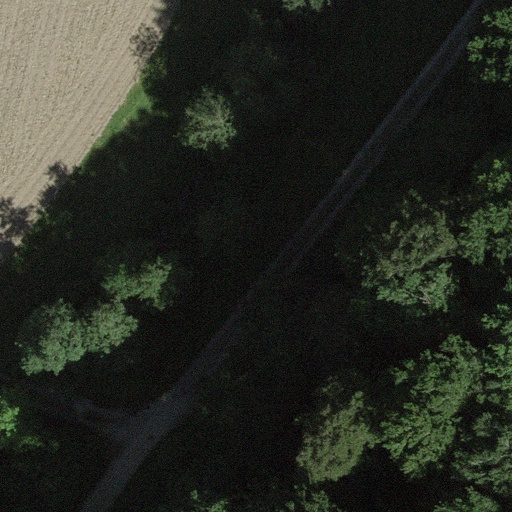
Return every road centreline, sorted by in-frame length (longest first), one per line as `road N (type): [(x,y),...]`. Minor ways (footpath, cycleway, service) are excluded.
road 1 (track): [(489,0),(148,431),(98,511)]
road 2 (track): [(415,511),(511,363)]
road 3 (track): [(0,382),(148,431)]
